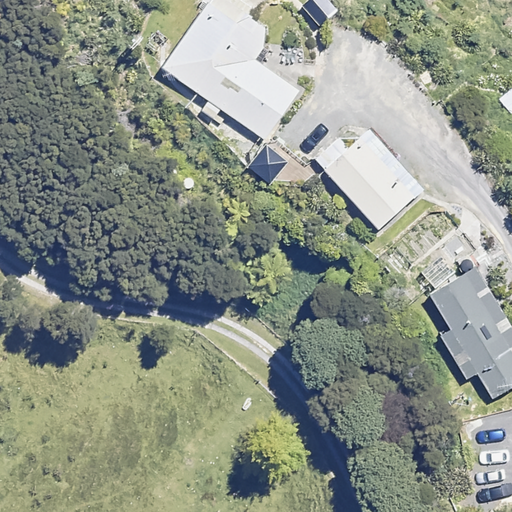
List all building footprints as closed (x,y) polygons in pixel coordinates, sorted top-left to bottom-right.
[(272,29),(230,0),(209,0),(165,66),(210,97),(201,109),(213,117),(221,106),(266,137),(299,89),(253,57),(272,29)] [(386,35),(325,13),(324,46),(368,58),(418,123),(441,105),(386,35)] [(368,130),(349,147),(339,135),(316,156),(330,172),(380,227),(422,189),(368,130)] [(311,159),(265,149),(258,180),(304,191),(311,159)] [(511,385),(511,333),(475,266),(431,290),(451,327),(442,333),(466,378),(478,372),(492,396),(511,385)] [(487,484),(509,476),(497,443),(475,451),(487,484)]
